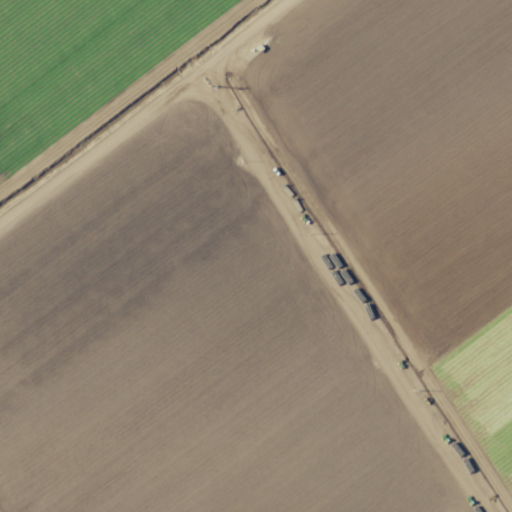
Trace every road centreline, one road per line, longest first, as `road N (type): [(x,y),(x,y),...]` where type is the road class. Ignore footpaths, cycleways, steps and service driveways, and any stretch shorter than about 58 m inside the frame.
road 1 (track): [(506,511),(419,417),(196,63)]
road 2 (residential): [(0,224),(265,0)]
